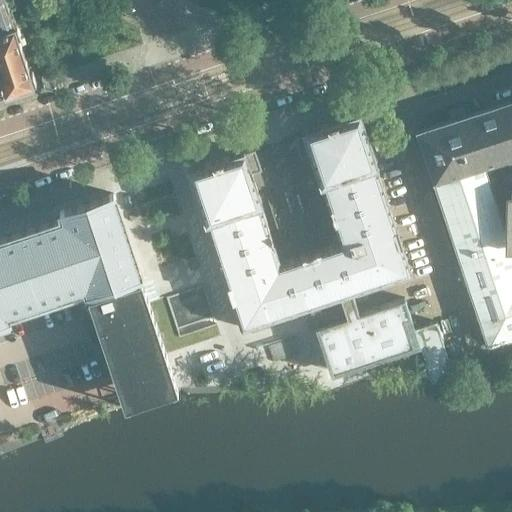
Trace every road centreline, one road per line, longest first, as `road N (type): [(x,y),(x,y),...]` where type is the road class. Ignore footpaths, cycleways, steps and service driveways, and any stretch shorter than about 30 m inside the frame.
road 1 (tertiary): [(205,113),(511,11)]
road 2 (tertiary): [(0,181),(205,113)]
road 3 (tertiary): [(389,0),(189,66)]
road 4 (tertiary): [(189,66),(0,129)]
